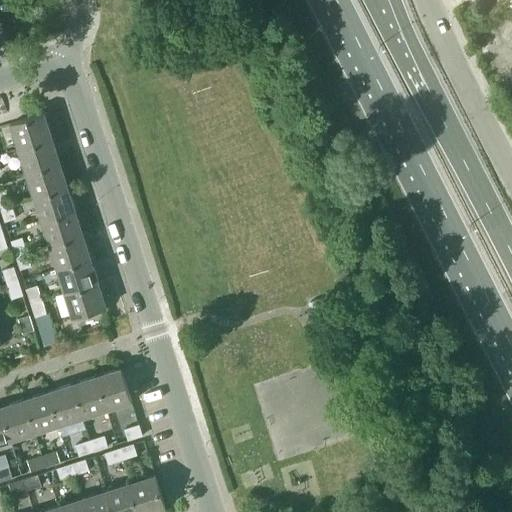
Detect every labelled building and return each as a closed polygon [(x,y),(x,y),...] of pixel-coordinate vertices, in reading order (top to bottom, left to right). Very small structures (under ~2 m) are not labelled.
[(11,123),(19,148),(55,136),(47,111),(11,123)] [(63,160),(55,136),(19,148),(26,172),(63,160)] [(70,184),(63,160),(26,172),(34,196),(70,184)] [(78,208),(70,184),(34,196),(42,220),(78,208)] [(0,189),(0,206),(12,203),(7,188),(0,189)] [(0,206),(0,207),(4,221),(17,217),(12,203),(0,206)] [(86,232),(78,208),(42,220),(49,244),(86,232)] [(0,249),(8,247),(3,232),(0,233),(0,249)] [(93,256),(86,232),(49,244),(57,268),(93,256)] [(11,240),(15,255),(27,251),(23,236),(11,240)] [(15,255),(20,269),(32,265),(27,251),(15,255)] [(101,280),(93,256),(57,268),(65,292),(101,280)] [(7,284),(19,280),(14,266),(3,269),(7,284)] [(23,294),(19,280),(7,284),(12,298),(23,294)] [(109,305),(101,280),(65,292),(73,317),(109,305)] [(26,288),(31,303),(43,299),(38,284),(26,288)] [(325,292),(309,296),(311,305),(313,312),(329,308),(325,292)] [(31,303),(36,317),(48,313),(43,299),(31,303)] [(35,329),(30,314),(18,318),(23,333),(35,329)] [(121,365),(95,373),(107,409),(132,401),(121,365)] [(95,373),(71,381),(83,417),(107,409),(95,373)] [(71,381),(47,388),(59,425),(83,417),(71,381)] [(47,388),(23,396),(35,432),(59,425),(47,388)] [(0,403),(0,405),(11,440),(35,432),(23,396),(0,403)] [(0,443),(11,440),(0,405),(0,443)] [(143,434),(139,423),(124,428),(128,439),(143,434)] [(105,434),(90,439),(94,450),(108,446),(105,434)] [(94,450),(90,439),(76,443),(79,455),(94,450)] [(133,442),(119,447),(123,459),(137,454),(133,442)] [(119,447),(105,452),(108,463),(123,459),(119,447)] [(57,449),(42,454),(46,466),(60,461),(57,449)] [(46,466),(42,454),(28,459),(31,470),(46,466)] [(86,457),(71,462),(75,474),(90,469),(86,457)] [(71,462),(57,467),(61,479),(75,474),(71,462)] [(9,465),(0,467),(0,480),(13,476),(9,465)] [(38,473),(23,478),(27,489),(41,484),(38,473)] [(140,511),(160,511),(167,510),(156,474),(130,482),(140,511)] [(23,478),(9,483),(12,494),(27,489),(23,478)] [(140,511),(130,482),(106,489),(113,511),(140,511)] [(113,511),(106,489),(82,497),(87,511),(113,511)] [(87,511),(82,497),(58,504),(60,511),(87,511)]
